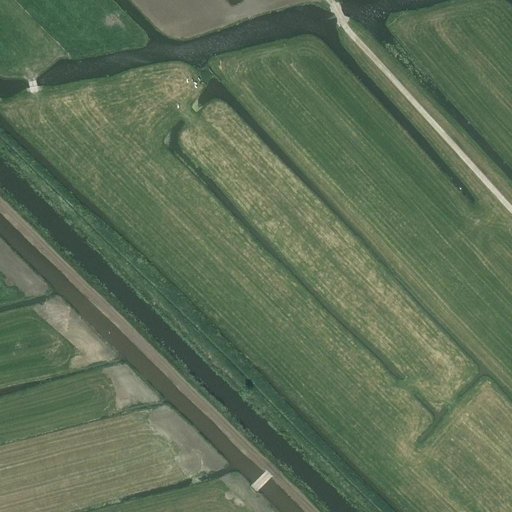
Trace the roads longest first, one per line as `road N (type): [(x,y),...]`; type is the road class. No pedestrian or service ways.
road 1 (track): [(0,208),(266,470),(135,511)]
road 2 (track): [(329,0),(511,209)]
